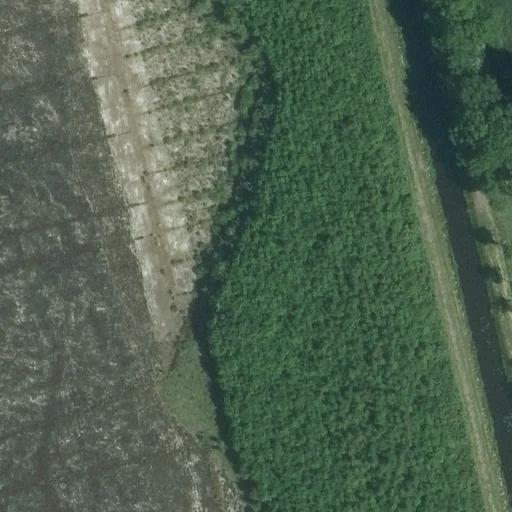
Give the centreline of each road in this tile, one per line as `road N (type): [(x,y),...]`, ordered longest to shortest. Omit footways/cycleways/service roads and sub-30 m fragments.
road 1 (track): [(379,0),(497,511)]
road 2 (track): [(466,130),(511,334)]
road 3 (track): [(435,0),(466,130)]
